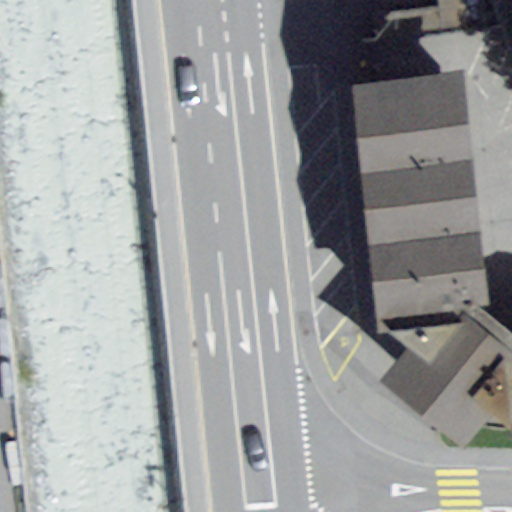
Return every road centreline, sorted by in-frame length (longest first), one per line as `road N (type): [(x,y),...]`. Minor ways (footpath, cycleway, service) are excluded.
road 1 (secondary): [(200,0),(258,511)]
road 2 (tertiary): [(511,493),(462,492),(361,511)]
